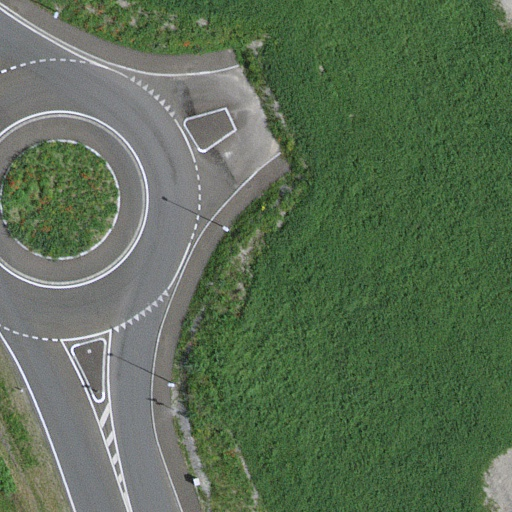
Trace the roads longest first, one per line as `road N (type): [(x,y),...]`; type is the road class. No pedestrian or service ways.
road 1 (primary): [(134,281),(166,231),(170,186),(162,156),(124,110),(67,90)]
road 2 (primary): [(0,292),(113,511)]
road 3 (primary): [(147,511),(132,378),(134,281)]
road 4 (primary): [(0,292),(35,307),(75,309),(134,281)]
